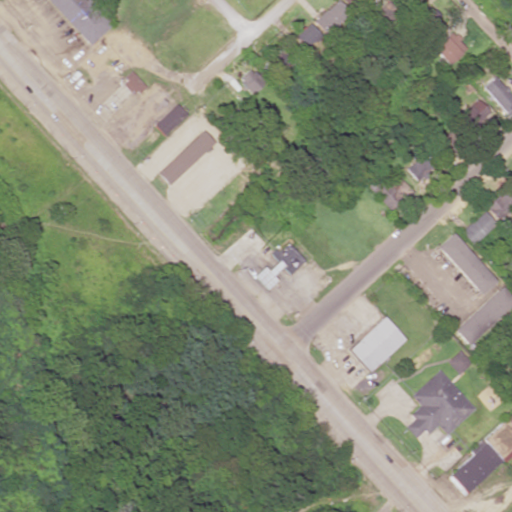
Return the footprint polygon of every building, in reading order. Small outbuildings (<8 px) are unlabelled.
[(109,24),(85,0),(45,0),(88,44),(109,24)] [(334,0),(313,19),(326,33),(349,13),(337,0),(334,0)] [(343,0),(354,10),(364,0),(343,0)] [(295,35),(305,47),(319,34),(308,23),(295,35)] [(445,64),(465,49),(452,31),(431,46),(445,64)] [(292,63),(279,48),(260,65),(273,79),(292,63)] [(261,77),(245,70),(238,87),(254,94),(261,77)] [(98,103),(109,115),(142,84),(131,72),(98,103)] [(511,109),(511,96),(493,76),(481,86),(507,114),(511,109)] [(466,110),(477,121),(488,111),(477,99),(466,110)] [(152,124),(162,135),(185,114),(175,103),(152,124)] [(167,184),(212,142),(201,129),(155,172),(167,184)] [(439,137),(432,129),(422,137),(439,159),(455,147),(445,133),(439,137)] [(402,165),(413,179),(430,165),(419,152),(402,165)] [(368,185),(390,210),(411,191),(388,166),(368,185)] [(511,206),(511,194),(504,187),(485,207),(499,220),(511,206)] [(494,224),(483,210),(459,230),(470,244),(494,224)] [(434,247),(480,294),(495,279),(449,232),(434,247)] [(302,260),(284,240),(268,254),(274,261),(265,270),(261,266),(251,275),(263,288),(274,279),(270,274),(279,266),(286,274),(302,260)] [(467,345),(511,301),(511,297),(499,285),(452,330),(467,345)] [(403,338),(382,315),(346,349),(367,372),(403,338)] [(446,361),(458,374),(470,362),(458,349),(446,361)] [(473,408),(437,369),(408,395),(417,404),(407,413),(412,418),(403,426),(413,437),(422,429),(426,434),(436,425),(445,434),(473,408)] [(464,492),(511,450),(511,414),(445,471),(464,492)]
